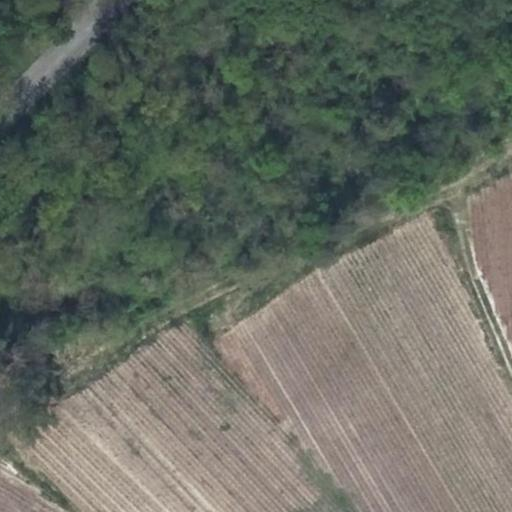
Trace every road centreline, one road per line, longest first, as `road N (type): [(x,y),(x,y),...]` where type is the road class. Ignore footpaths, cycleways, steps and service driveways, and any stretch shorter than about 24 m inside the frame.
road 1 (track): [(0,420),(126,335),(511,159)]
road 2 (track): [(450,187),(511,362)]
road 3 (tertiary): [(116,0),(0,117)]
